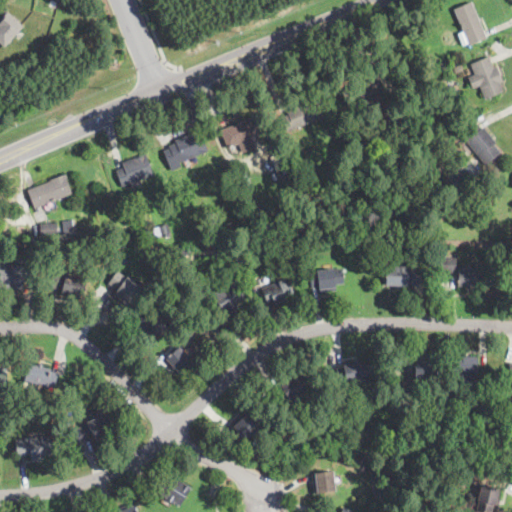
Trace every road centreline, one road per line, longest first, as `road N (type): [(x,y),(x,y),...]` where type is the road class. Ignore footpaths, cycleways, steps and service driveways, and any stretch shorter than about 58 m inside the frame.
road 1 (residential): [(0,493),(60,488),(125,466),(241,365),(313,329),(511,325)]
road 2 (primary): [(377,0),(0,163)]
road 3 (residential): [(172,431),(66,329),(0,328)]
